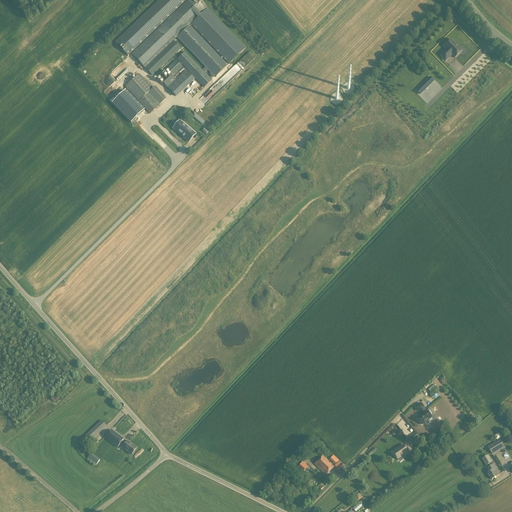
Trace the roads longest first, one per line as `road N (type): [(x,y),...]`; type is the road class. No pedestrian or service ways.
road 1 (unclassified): [(166,454),(0,267)]
road 2 (unclassified): [(306,511),(396,418)]
road 3 (unclassified): [(281,511),(166,454)]
